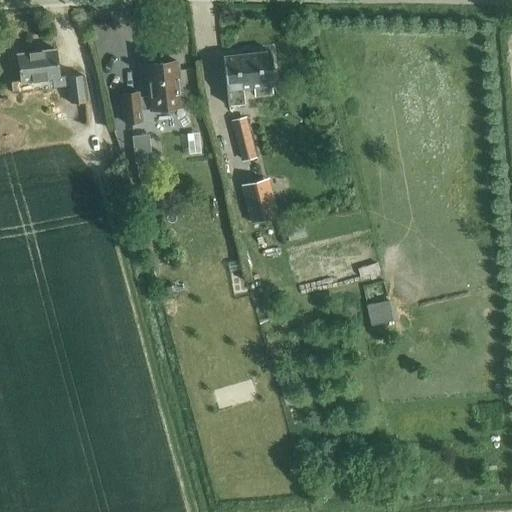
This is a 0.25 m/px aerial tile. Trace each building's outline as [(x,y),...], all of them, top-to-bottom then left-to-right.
[(21,80),(11,81),(12,93),(54,88),(69,87),(71,104),(86,102),(82,74),(60,77),(56,50),(18,54),(21,80)] [(272,95),(272,86),(274,85),(270,51),(222,57),(228,105),(245,104),(243,89),(253,88),(254,96),(272,95)] [(177,107),(182,106),(177,61),(144,65),(148,96),(138,97),(137,93),(121,95),(124,123),(140,121),(139,111),(154,109),(160,113),(172,112),(177,107)] [(246,117),(231,121),(241,161),(256,157),(246,117)] [(153,175),(140,177),(141,188),(155,187),(153,175)] [(241,185),(251,223),(278,217),(268,178),(241,185)]
